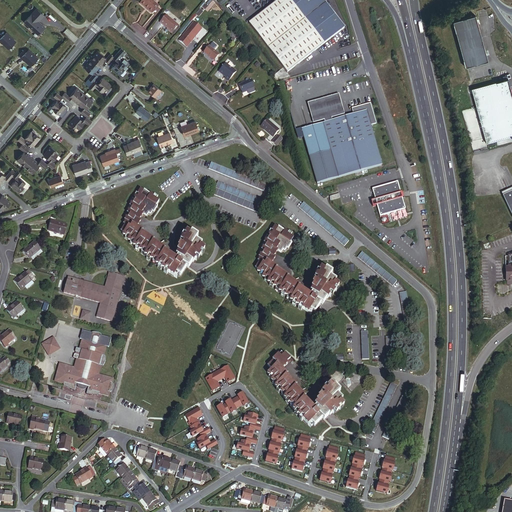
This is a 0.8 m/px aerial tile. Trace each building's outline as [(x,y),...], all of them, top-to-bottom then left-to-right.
[(158,7),(150,0),(143,0),(140,4),(152,14),(158,7)] [(344,27),(322,0),(278,0),(248,24),(286,72),(344,27)] [(38,35),(44,28),(38,22),(43,16),(36,9),(24,22),(38,35)] [(475,15),(453,21),(465,68),(467,67),(487,62),(486,56),(485,55),(476,21),(475,18),(475,15)] [(171,34),(178,26),(166,16),(160,23),(167,29),(169,31),(168,31),(171,34)] [(187,47),(202,29),(194,22),(178,41),(187,47)] [(6,33),(0,39),(0,42),(1,44),(2,43),(4,45),(4,46),(8,49),(15,42),(6,33)] [(219,55),(209,47),(203,53),(210,58),(211,57),(214,60),(219,55)] [(114,57),(113,58),(117,61),(116,63),(117,64),(115,66),(114,64),(111,67),(111,68),(119,74),(124,69),(125,71),(129,67),(118,59),(124,51),(121,48),(114,57)] [(26,63),(30,66),(37,59),(28,50),(20,58),(23,61),(24,61),(24,60),(26,62),(26,63)] [(108,63),(113,58),(114,57),(110,54),(106,58),(99,52),(96,56),(94,55),(91,59),(99,67),(102,64),(100,62),(101,61),(102,62),(104,60),(108,63)] [(94,69),(95,68),(97,69),(99,67),(91,59),(87,64),(88,65),(85,69),(92,75),(88,79),(92,83),(93,81),(98,76),(94,72),(95,71),(94,69)] [(236,72),(233,69),(232,69),(226,64),(219,72),(222,75),(223,75),(224,76),(225,78),(228,81),(236,72)] [(106,90),(110,85),(102,78),(100,81),(101,83),(100,84),(99,83),(97,85),(93,81),(92,83),(88,87),(92,90),(95,87),(102,93),(105,89),(106,90)] [(508,79),(468,89),(483,144),(511,136),(511,93),(511,88),(508,79)] [(253,88),(250,81),(239,86),(242,93),(246,92),(246,91),(253,88)] [(163,92),(161,91),(161,90),(153,84),(147,91),(155,98),(155,97),(157,99),(159,99),(163,94),(163,92)] [(77,103),(84,95),(79,91),(78,92),(75,89),(69,97),(64,93),(61,97),(62,98),(68,102),(71,98),(73,99),(74,99),(76,100),(74,101),(77,103)] [(58,115),(65,106),(62,104),(61,106),(59,104),(60,103),(58,102),(62,98),(61,97),(56,93),(53,97),(57,100),(51,107),(54,110),(53,111),(58,115)] [(91,103),(88,100),(89,99),(84,95),(77,103),(80,106),(82,104),(83,106),(82,107),(84,108),(80,112),(86,117),(87,118),(90,114),(85,110),(91,103)] [(339,111),(336,100),(311,107),(315,118),(339,111)] [(382,165),(370,125),(376,123),(370,103),(352,109),(353,115),(301,130),(317,184),(355,173),(356,176),(361,175),(359,172),(382,165)] [(146,120),(151,114),(140,106),(135,111),(146,120)] [(78,130),(84,123),(88,126),(92,122),(87,118),(86,117),(82,121),(80,120),(80,121),(78,120),(79,118),(76,115),(69,124),(74,128),(75,127),(78,130)] [(279,131),(267,120),(261,126),(264,129),(265,128),(274,136),(279,131)] [(199,131),(195,121),(180,127),(184,136),(199,131)] [(274,136),(265,128),(264,129),(273,137),(274,136)] [(39,138),(34,134),(34,135),(30,132),(24,139),(20,136),(17,140),(22,144),(23,145),(27,141),(28,142),(29,141),(31,142),(29,144),(32,146),(39,138)] [(173,142),(169,133),(157,137),(160,147),(173,142)] [(276,146),(282,140),(277,136),(272,142),(276,146)] [(127,155),(142,149),(138,140),(127,144),(124,146),(127,155)] [(25,154),(29,149),(23,145),(22,144),(19,148),(24,152),(18,159),(21,161),(20,163),(25,167),(32,158),(29,156),(27,157),(26,156),(27,155),(25,154)] [(58,155),(54,152),(55,151),(50,147),(43,155),(47,158),(48,156),(49,157),(48,158),(50,160),(47,164),(48,165),(52,169),(55,165),(52,162),(58,155)] [(119,161),(115,149),(111,150),(111,152),(105,154),(100,156),(103,163),(104,166),(119,161)] [(34,172),(40,165),(44,169),(48,165),(47,164),(41,159),(37,164),(35,162),(35,163),(34,162),(35,161),(32,158),(25,167),(29,171),(30,169),(34,172)] [(92,170),(89,161),(85,162),(85,161),(76,164),(72,165),(76,176),(92,170)] [(266,183),(211,162),(208,169),(264,190),(266,183)] [(22,186),(25,183),(18,177),(21,173),(17,170),(14,175),(13,176),(17,179),(15,181),(16,182),(15,184),(13,182),(11,185),(19,192),(23,187),(22,186)] [(8,181),(13,176),(14,175),(10,172),(6,177),(0,171),(0,183),(1,182),(0,180),(0,179),(1,179),(2,180),(4,178),(8,181)] [(63,183),(60,176),(48,180),(51,187),(63,183)] [(266,201),(218,182),(212,194),(261,214),(266,201)] [(377,206),(380,216),(405,209),(402,198),(403,198),(402,195),(401,192),(400,193),(397,182),(372,190),(375,200),(377,206)] [(153,213),(157,206),(156,205),(159,201),(153,197),(154,195),(150,193),(150,194),(144,190),(143,191),(140,189),(129,205),(131,207),(127,213),(128,214),(124,220),(125,220),(123,224),(125,225),(121,231),(124,233),(123,234),(129,238),(128,240),(134,244),(133,245),(145,253),(144,255),(156,263),(155,264),(173,276),(175,274),(180,276),(188,264),(186,263),(188,260),(192,263),(194,260),(193,259),(195,256),(198,258),(200,255),(198,253),(200,251),(202,252),(204,248),(200,246),(201,244),(195,240),(197,237),(191,233),(190,235),(186,232),(184,235),(186,237),(184,239),(182,238),(180,242),(183,244),(181,246),(180,245),(177,249),(182,252),(178,258),(177,257),(176,260),(164,252),(165,250),(152,242),(153,241),(141,233),(142,232),(135,227),(131,225),(140,212),(141,214),(146,217),(148,214),(150,215),(152,212),(153,213)] [(511,191),(502,196),(511,217),(511,191)] [(6,208),(10,203),(2,196),(0,198),(0,199),(1,201),(0,201),(0,208),(2,210),(5,207),(6,208)] [(349,241),(303,202),(299,208),(344,246),(349,241)] [(135,227),(139,221),(137,220),(141,214),(140,212),(131,225),(135,227)] [(63,235),(66,225),(51,221),(48,231),(63,235)] [(286,251),(290,245),(288,244),(291,239),(285,235),(286,234),(283,232),(282,233),(276,229),(275,230),(272,228),(262,245),(263,246),(261,249),(263,250),(259,256),(260,257),(258,260),(259,261),(255,268),(258,270),(257,271),(263,275),(262,277),(268,281),(267,282),(279,290),(278,292),(291,300),(290,301),(308,313),(310,310),(314,313),(320,304),(322,301),(321,300),(323,297),(326,299),(327,300),(331,293),(333,294),(339,285),(335,283),(336,281),(330,277),(331,274),(325,270),(324,272),(320,270),(318,273),(320,274),(318,277),(316,276),(314,279),(317,281),(315,284),(314,283),(312,287),(313,287),(317,289),(313,296),(312,295),(311,298),(298,290),(299,289),(287,281),(287,280),(275,272),(276,271),(268,266),(266,265),(270,259),(269,258),(272,251),(276,253),(279,256),(281,253),(283,254),(285,251),(286,251)] [(30,258),(40,250),(34,242),(23,251),(29,259),(30,258)] [(33,261),(43,253),(40,250),(30,258),(33,261)] [(268,266),(276,253),(272,251),(269,258),(270,259),(266,265),(268,266)] [(397,281),(362,252),(357,257),(392,286),(397,281)] [(511,256),(504,257),(504,266),(502,266),(502,282),(511,281),(511,256)] [(24,287),(31,281),(34,278),(28,271),(25,274),(24,273),(17,279),(17,278),(13,281),(19,288),(23,286),(23,287),(24,287)] [(112,322),(125,277),(109,273),(105,287),(68,277),(63,293),(100,303),(96,317),(112,322)] [(26,289),(33,284),(31,281),(24,287),(26,289)] [(413,323),(409,302),(408,302),(406,292),(399,293),(405,324),(413,323)] [(6,310),(12,317),(15,314),(16,316),(16,315),(23,309),(17,301),(10,307),(9,307),(6,310)] [(23,309),(16,315),(18,318),(25,312),(23,309)] [(88,321),(91,313),(82,311),(80,319),(88,321)] [(15,338),(9,330),(2,336),(1,335),(0,336),(0,341),(4,346),(7,343),(8,344),(15,338)] [(102,366),(105,356),(103,356),(106,347),(109,347),(111,338),(101,336),(101,335),(100,334),(97,332),(96,332),(94,332),(92,333),(82,330),(80,339),(82,340),(80,349),(76,348),(75,352),(76,352),(75,355),(74,354),(73,358),(77,359),(74,368),(59,364),(55,381),(63,384),(63,385),(70,389),(75,391),(77,383),(88,387),(86,394),(92,395),(98,395),(99,394),(108,396),(109,392),(111,391),(112,391),(113,390),(113,387),(113,385),(112,383),(113,379),(98,375),(101,366),(102,366)] [(369,359),(367,331),(360,331),(362,360),(369,359)] [(393,364),(392,337),(385,337),(386,365),(393,364)] [(49,355),(59,349),(53,338),(42,344),(49,355)] [(296,386),(285,376),(287,374),(284,371),(283,373),(279,369),(278,369),(277,368),(279,366),(282,369),(285,366),(284,364),(286,363),(287,364),(290,362),(291,363),(292,361),(284,354),(281,357),(278,354),(272,359),(273,360),(267,365),(271,369),(267,373),(272,378),(270,379),(276,385),(274,386),(284,396),(283,398),(293,408),(292,409),(307,425),(310,423),(314,426),(322,418),(324,416),(323,415),(326,412),(328,415),(329,416),(332,413),(330,412),(333,409),(335,412),(338,409),(337,408),(339,406),(341,407),(343,404),(340,401),(342,399),(337,394),(340,391),(334,386),(343,378),(335,369),(324,380),(329,385),(327,387),(328,389),(325,391),(324,390),(321,392),(324,395),(321,397),(320,396),(317,399),(318,400),(321,403),(316,408),(315,407),(313,409),(303,399),(304,398),(294,388),(296,386)] [(0,372),(7,367),(6,366),(10,363),(5,358),(2,360),(1,359),(0,359),(0,372)] [(215,373),(221,385),(226,382),(226,384),(230,381),(230,380),(233,378),(227,367),(220,371),(219,370),(215,373)] [(221,385),(215,373),(211,375),(212,375),(204,379),(211,391),(214,389),(215,390),(219,388),(218,386),(221,385)] [(374,433),(397,386),(390,383),(367,429),(374,433)] [(388,439),(413,389),(406,386),(382,436),(388,439)] [(237,397),(233,400),(238,408),(242,406),(243,407),(248,404),(241,393),(236,396),(237,397)] [(224,404),(225,404),(230,413),(230,414),(235,411),(235,410),(238,408),(233,400),(230,402),(229,401),(224,404)] [(221,406),(215,409),(222,419),(227,416),(226,415),(230,413),(225,404),(221,406)] [(187,423),(189,428),(196,424),(198,423),(195,418),(197,417),(197,418),(201,416),(197,409),(185,415),(187,419),(186,419),(188,423),(187,423)] [(20,428),(22,418),(18,418),(18,416),(8,414),(7,424),(16,426),(16,427),(20,428)] [(249,429),(253,429),(259,431),(260,427),(255,425),(256,421),(255,421),(256,416),(248,414),(247,418),(244,417),(242,422),(250,424),(249,429)] [(47,430),(48,422),(35,420),(35,421),(31,420),(29,430),(33,431),(33,430),(43,432),(43,430),(47,430)] [(200,438),(203,436),(209,433),(207,429),(202,431),(200,428),(199,428),(196,424),(189,428),(191,431),(188,433),(191,437),(198,433),(200,438)] [(245,442),(249,443),(256,445),(257,440),(252,439),(253,435),(251,435),(253,429),(249,429),(244,427),(243,431),(240,431),(239,437),(246,438),(245,442)] [(284,430),(275,427),(273,432),(273,431),(271,439),(281,441),(282,442),(283,435),(282,434),(284,430)] [(309,438),(300,435),(299,440),(298,439),(296,447),(297,447),(306,449),(307,450),(309,442),(308,442),(309,438)] [(69,447),(71,438),(61,436),(60,445),(61,445),(60,449),(69,451),(70,447),(69,447)] [(207,450),(216,445),(214,441),(209,443),(207,440),(206,441),(203,436),(200,438),(196,440),(198,443),(195,445),(198,450),(205,446),(207,450)] [(270,443),(268,451),(278,453),(279,453),(280,446),(280,445),(281,441),(271,439),(270,443)] [(107,455),(115,449),(109,441),(107,442),(106,443),(104,440),(98,444),(101,448),(99,449),(99,452),(104,458),(107,455)] [(242,456),(252,459),(253,454),(248,453),(249,449),(248,449),(249,443),(245,442),(241,441),(240,445),(237,444),(235,450),(243,452),(242,456)] [(145,459),(148,449),(139,447),(139,448),(135,447),(133,454),(136,455),(136,456),(145,459)] [(295,451),(293,458),(294,459),(303,461),(304,461),(306,454),(305,453),(306,449),(297,447),(296,451),(295,451)] [(327,451),(326,451),(324,458),(325,458),(334,461),(335,461),(337,453),(336,453),(337,449),(328,447),(327,451)] [(119,459),(122,457),(115,449),(107,455),(114,463),(110,466),(112,469),(116,466),(121,461),(119,459)] [(155,457),(157,452),(148,449),(145,459),(154,462),(152,468),(155,470),(159,458),(155,457)] [(278,453),(268,451),(267,455),(265,462),(275,465),(277,457),(278,453)] [(353,457),(351,465),(361,467),(361,468),(363,460),(364,456),(354,453),(353,457)] [(41,471),(43,461),(34,459),(34,458),(30,457),(28,467),(32,468),(32,469),(41,471)] [(168,470),(171,460),(163,457),(162,459),(159,458),(155,470),(158,471),(158,470),(159,467),(168,470)] [(384,461),(383,460),(381,468),(392,471),(394,463),(393,463),(394,459),(385,457),(384,461)] [(334,461),(325,458),(324,462),(323,462),(321,470),(332,472),(334,465),(333,465),(334,461)] [(303,461),(294,459),(293,463),(292,462),(290,470),(301,473),(303,465),(302,465),(303,461)] [(179,467),(180,463),(171,460),(168,470),(177,472),(175,477),(179,479),(182,468),(179,467)] [(123,478),(131,472),(124,464),(121,461),(116,466),(118,469),(116,470),(123,478)] [(350,469),(348,476),(358,479),(360,472),(360,471),(361,467),(351,465),(350,469)] [(81,484),(93,477),(87,467),(83,470),(83,471),(75,475),(76,477),(72,479),(76,485),(80,483),(81,484)] [(192,479),(195,470),(186,467),(185,469),(182,468),(179,479),(182,480),(183,476),(192,479)] [(391,471),(382,468),(381,472),(380,472),(378,480),(379,480),(388,483),(389,483),(391,475),(390,475),(391,471)] [(204,482),(206,475),(203,474),(204,472),(195,470),(192,479),(191,482),(198,485),(199,484),(200,482),(201,481),(204,482)] [(331,472),(322,470),(321,474),(320,474),(318,481),(329,484),(331,476),(330,476),(331,472)] [(137,480),(131,472),(123,478),(129,486),(127,488),(129,491),(133,488),(139,483),(137,480)] [(358,479),(348,476),(347,481),(347,480),(345,488),(355,491),(357,483),(358,479)] [(129,486),(123,478),(120,481),(129,491),(127,488),(129,486)] [(388,483),(379,480),(378,484),(377,484),(375,492),(386,495),(388,487),(387,487),(388,483)] [(150,492),(143,484),(141,486),(139,483),(133,488),(136,491),(142,498),(150,492)] [(250,501),(253,492),(244,489),(244,491),(240,490),(240,491),(236,490),(234,497),(238,498),(237,501),(241,502),(241,503),(249,505),(250,501)] [(142,498),(136,491),(133,493),(139,500),(142,498)] [(16,502),(16,495),(12,494),(12,492),(3,492),(3,501),(12,502),(16,502)] [(159,503),(150,492),(142,498),(142,499),(139,502),(145,508),(148,506),(151,509),(159,503)] [(263,504),(265,497),(262,496),(262,494),(253,492),(250,501),(260,504),(260,503),(263,504)] [(273,511),(274,511),(278,498),(269,496),(268,498),(265,497),(263,504),(267,505),(267,506),(271,507),(270,511),(273,511)] [(288,510),(290,503),(286,502),(287,501),(278,498),(274,511),(283,511),(284,511),(285,509),(288,510)] [(63,511),(66,501),(56,500),(56,501),(52,501),(52,508),(55,508),(54,511),(63,511)] [(76,511),(78,503),(75,503),(74,502),(66,501),(63,511),(76,511)] [(511,511),(511,504),(500,502),(498,511),(511,511)] [(89,511),(90,507),(81,506),(82,504),(78,503),(76,511),(89,511)]
